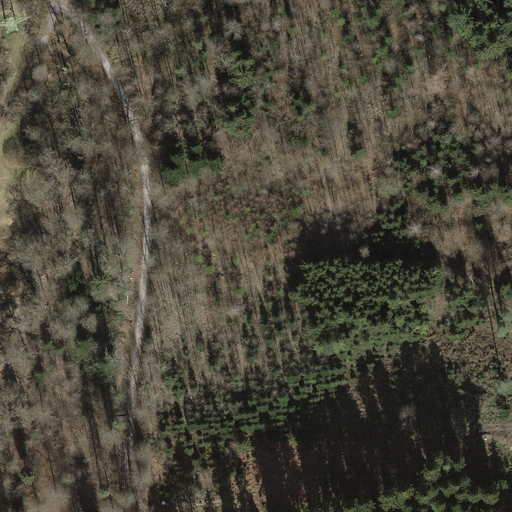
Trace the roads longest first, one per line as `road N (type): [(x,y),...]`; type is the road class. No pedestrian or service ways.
road 1 (track): [(65,0),(115,80),(146,162),(130,420),(144,511)]
road 2 (track): [(349,0),(339,62),(342,137),(301,217),(260,245),(217,250),(184,234),(148,199)]
road 3 (track): [(301,217),(317,239),(449,229)]
